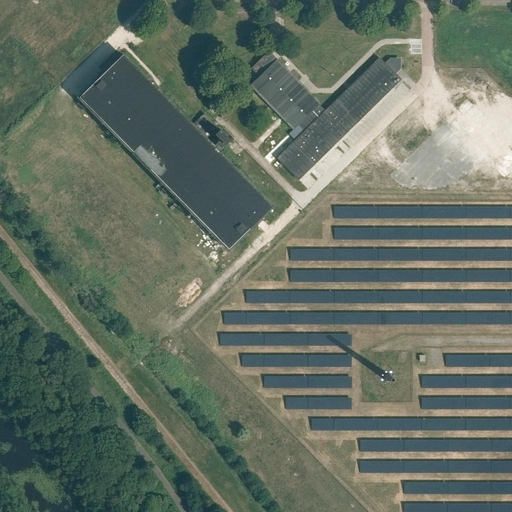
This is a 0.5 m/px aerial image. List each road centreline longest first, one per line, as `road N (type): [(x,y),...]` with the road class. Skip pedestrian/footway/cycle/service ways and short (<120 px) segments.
road 1 (unknown): [(434,0),(415,120),(358,166),(299,189),(131,26),(114,27),(54,90)]
road 2 (unclassified): [(0,276),(182,511)]
road 3 (track): [(402,361),(418,342),(511,342)]
